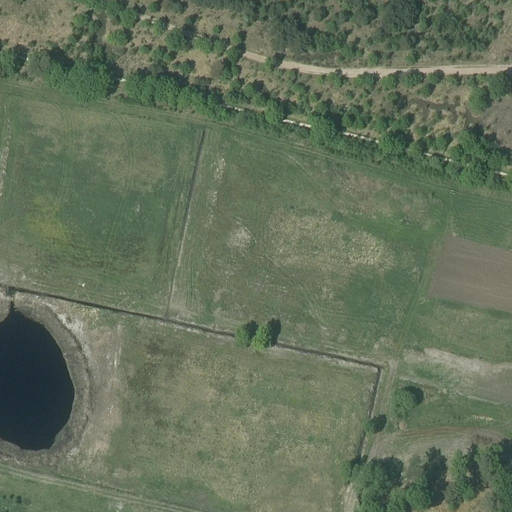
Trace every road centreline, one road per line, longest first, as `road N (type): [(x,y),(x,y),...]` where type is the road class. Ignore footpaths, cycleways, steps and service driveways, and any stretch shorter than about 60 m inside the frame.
road 1 (track): [(511,71),(287,65),(101,0)]
road 2 (track): [(453,193),(388,370),(367,468),(348,511)]
road 3 (track): [(181,511),(0,470)]
road 4 (track): [(373,441),(461,431),(511,442)]
